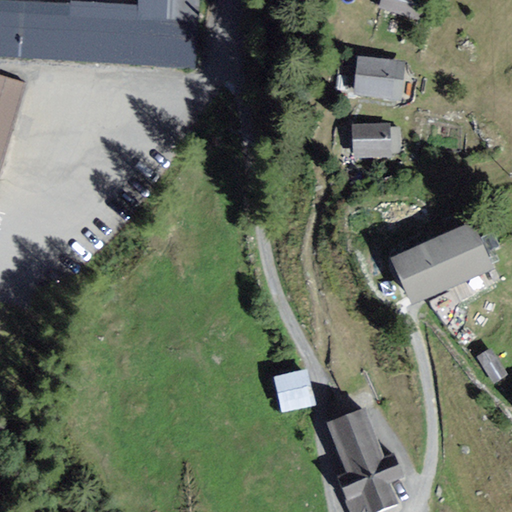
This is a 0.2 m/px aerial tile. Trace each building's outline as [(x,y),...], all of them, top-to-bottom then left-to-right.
[(72,2),(20,0),(0,0),(0,55),(194,66),(196,24),(71,16),(72,2)] [(425,0),(375,0),(372,11),(416,26),(425,0)] [(401,59),(350,55),(346,97),(398,102),(401,59)] [(0,166),(26,84),(0,76),(0,166)] [(397,117),(351,119),(352,159),(399,157),(397,117)] [(472,221),(392,255),(413,302),(492,267),(472,221)] [(492,347),(477,356),(494,384),(509,374),(492,347)] [(304,367),(273,374),(282,412),(313,405),(304,367)] [(364,406),(327,421),(349,472),(339,476),(348,497),(363,491),(371,511),(374,511),(399,502),(390,483),(404,477),(393,451),(385,455),(364,406)]
